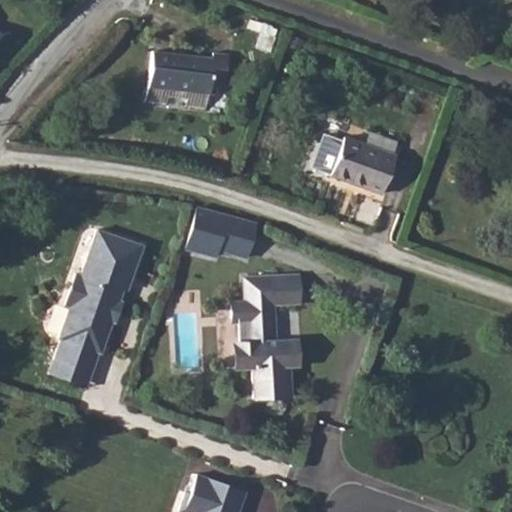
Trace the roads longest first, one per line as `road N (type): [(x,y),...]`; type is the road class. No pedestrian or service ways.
road 1 (residential): [(511,292),(169,171),(0,154)]
road 2 (unknown): [(300,0),(511,82)]
road 3 (unclassified): [(109,0),(0,120)]
